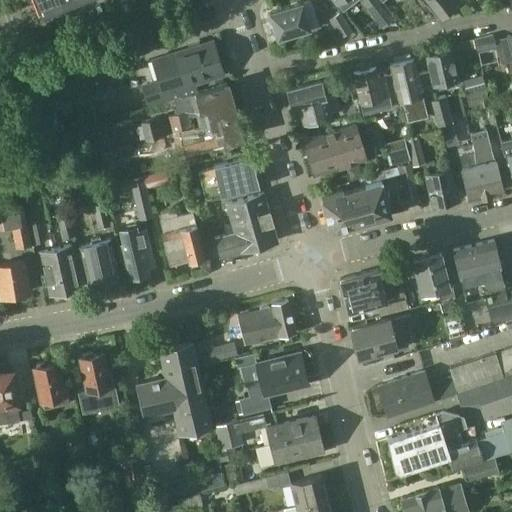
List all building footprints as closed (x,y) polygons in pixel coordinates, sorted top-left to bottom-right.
[(331,0),(335,5),(337,3),(343,11),(357,0),(331,0)] [(378,0),(361,0),(360,1),(382,29),(394,19),(378,0)] [(412,0),(405,0),(401,5),(418,25),(426,16),(412,0)] [(0,15),(9,12),(5,1),(0,3),(0,15)] [(301,4),(270,13),(274,26),(271,28),(273,35),(277,36),(277,38),(309,29),(308,29),(318,26),(311,2),(301,4)] [(341,12),(328,20),(340,38),(352,30),(341,12)] [(145,21),(123,30),(128,42),(150,33),(145,21)] [(457,55),(471,52),(496,47),(493,34),(454,43),(457,55)] [(211,41),(158,58),(164,79),(141,86),(148,107),(196,92),(193,83),(222,74),(222,75),(223,75),(212,40),(211,41)] [(432,84),(432,85),(457,80),(450,50),(426,56),(429,71),(428,71),(431,84),(432,84)] [(428,71),(417,74),(413,59),(389,64),(398,101),(401,100),(407,122),(428,117),(422,95),(420,87),(431,84),(428,71)] [(375,68),(352,73),(362,115),(392,108),(384,75),(377,77),(375,68)] [(27,71),(0,77),(0,83),(8,114),(36,107),(27,71)] [(103,72),(86,75),(90,92),(107,88),(103,72)] [(482,75),(462,80),(465,91),(485,86),(482,75)] [(320,80),(288,89),(292,106),(298,104),(303,124),(330,117),(329,112),(339,109),(335,94),(334,94),(330,78),(321,81),(320,80)] [(196,122),(234,110),(227,84),(187,96),(189,104),(185,106),(187,113),(169,117),(172,129),(191,123),(189,116),(195,115),(196,122)] [(469,106),(479,103),(479,106),(489,104),(485,88),(466,92),(469,106)] [(440,98),(425,103),(432,129),(448,125),(440,98)] [(191,123),(172,129),(178,152),(184,151),(185,152),(242,137),(234,110),(196,122),(197,124),(192,125),(191,123)] [(155,119),(141,122),(146,140),(159,137),(155,119)] [(356,124),(303,140),(314,175),(366,159),(356,124)] [(493,160),(490,148),(485,129),(469,133),(474,151),(485,197),(490,195),(502,192),(494,160),(493,160)] [(63,135),(53,139),(56,147),(66,144),(63,135)] [(407,138),(404,138),(405,141),(412,166),(424,163),(417,135),(407,138)] [(511,138),(500,142),(503,155),(511,185),(511,184),(511,138)] [(99,151),(103,169),(116,166),(111,148),(99,151)] [(410,162),(406,148),(387,153),(390,167),(410,162)] [(485,197),(474,151),(458,155),(461,167),(460,168),(468,200),(480,197),(481,198),(485,197)] [(251,157),(213,166),(221,195),(259,187),(251,157)] [(411,163),(398,166),(407,205),(418,201),(411,163)] [(450,170),(425,175),(431,204),(457,199),(450,170)] [(164,171),(143,176),(146,188),(167,183),(164,171)] [(141,178),(130,181),(139,219),(151,216),(141,178)] [(347,190),(357,224),(391,215),(381,180),(347,190)] [(357,224),(347,190),(344,191),(342,187),(321,193),(323,199),(321,199),(329,226),(329,227),(336,231),(336,230),(357,224)] [(226,203),(235,232),(214,238),(220,256),(240,250),(240,251),(277,241),(272,223),(269,210),(268,210),(263,192),(226,203)] [(223,196),(193,204),(199,224),(214,220),(211,209),(226,205),(223,196)] [(104,203),(93,206),(97,226),(109,224),(104,203)] [(0,229),(13,228),(26,225),(22,205),(0,208),(0,229)] [(56,214),(62,238),(75,234),(69,211),(56,214)] [(192,211),(159,219),(169,263),(203,254),(192,211)] [(26,225),(13,228),(16,249),(30,246),(26,225)] [(144,226),(131,229),(133,239),(121,242),(129,277),(147,273),(145,263),(153,261),(147,236),(146,236),(144,226)] [(91,239),(92,243),(79,246),(88,286),(120,279),(110,239),(100,241),(99,237),(91,239)] [(465,300),(484,295),(481,281),(502,276),(501,272),(504,270),(502,262),(498,260),(493,240),(452,250),(460,283),(461,283),(465,300)] [(54,249),(65,292),(81,288),(71,245),(54,249)] [(65,292),(54,249),(39,252),(49,295),(65,292)] [(413,263),(404,265),(407,277),(416,275),(421,294),(442,288),(445,298),(454,296),(451,286),(448,286),(440,253),(412,260),(413,263)] [(23,260),(0,263),(0,293),(1,297),(28,292),(23,260)] [(378,268),(340,278),(347,310),(386,300),(386,299),(396,296),(392,282),(382,285),(378,268)] [(511,287),(505,290),(502,276),(481,281),(484,295),(491,323),(511,317),(511,287)] [(259,308),(258,311),(238,316),(245,344),(295,331),(287,299),(272,303),(273,308),(270,308),(267,306),(259,308)] [(389,318),(352,328),(359,356),(395,346),(396,349),(408,346),(402,324),(412,322),(410,313),(389,319),(389,318)] [(159,350),(165,377),(137,383),(145,416),(146,416),(148,422),(161,419),(160,412),(173,409),(178,433),(212,426),(193,342),(192,342),(159,350)] [(212,360),(222,358),(219,345),(208,348),(212,360)] [(511,347),(495,353),(503,377),(511,373),(511,347)] [(80,353),(81,357),(79,358),(85,386),(76,388),(81,412),(117,405),(115,393),(113,383),(114,382),(110,369),(107,370),(103,353),(93,355),(93,351),(80,353)] [(240,366),(255,363),(257,363),(254,352),(235,357),(237,367),(240,366)] [(307,383),(306,377),(300,352),(256,363),(264,394),(296,386),(307,383)] [(503,377),(495,353),(449,368),(457,392),(503,377)] [(36,363),(34,368),(33,368),(39,399),(54,396),(56,406),(69,403),(66,393),(67,393),(65,379),(61,380),(57,362),(47,364),(43,361),(36,363)] [(423,370),(378,385),(388,416),(434,401),(423,370)] [(0,422),(19,420),(16,403),(17,403),(12,371),(2,372),(0,371),(0,422)] [(484,401),(480,386),(457,393),(460,404),(474,404),(484,401)] [(435,413),(438,423),(434,424),(386,439),(389,452),(450,432),(452,437),(459,434),(458,430),(467,427),(463,416),(442,410),(435,413)] [(266,445),(319,431),(315,415),(266,427),(267,430),(263,431),(266,445)] [(89,463),(87,454),(80,421),(63,425),(70,458),(72,467),(89,463)] [(237,421),(216,426),(222,449),(242,444),(237,421)] [(511,428),(476,440),(483,460),(511,450),(511,428)] [(319,431),(266,445),(254,448),(259,465),(307,453),(308,455),(321,452),(320,449),(323,448),(319,431)] [(483,460),(476,440),(462,445),(459,434),(452,437),(450,432),(389,452),(394,471),(399,474),(419,467),(421,469),(428,467),(428,464),(449,457),(453,470),(483,460)] [(148,499),(139,458),(121,462),(129,503),(148,499)] [(500,471),(494,458),(462,468),(466,481),(500,471)] [(226,472),(229,484),(244,480),(241,468),(235,469),(226,472)] [(287,472),(265,476),(245,482),(233,484),(236,495),(248,492),(290,482),(287,472)] [(321,474),(290,482),(295,504),(327,496),(321,474)] [(188,476),(160,483),(164,498),(192,491),(189,479),(188,476)] [(405,511),(415,511),(464,497),(459,483),(438,490),(437,488),(401,499),(405,511)] [(202,505),(199,493),(189,496),(192,508),(202,505)] [(290,511),(330,511),(327,496),(295,504),(289,506),(290,511)] [(468,511),(464,497),(415,511),(468,511)] [(21,510),(21,511),(50,511),(49,503),(21,510)]
